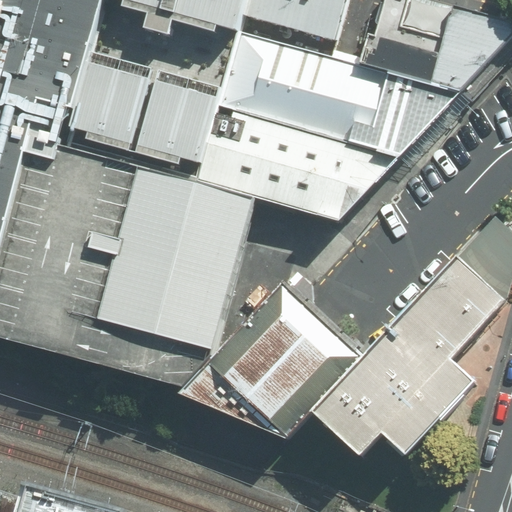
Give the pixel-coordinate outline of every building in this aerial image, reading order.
[(0,0),(0,274),(31,159),(61,166),(66,149),(105,0),(0,0)] [(249,0),(110,0),(240,35),(245,17),(249,0)] [(349,0),(249,0),(245,17),(339,41),(349,0)] [(381,0),(364,67),(463,94),(511,39),(511,23),(422,0),(381,0)] [(364,67),(245,36),(225,110),(405,157),(463,94),(364,67)] [(155,80),(94,64),(75,140),(135,155),(155,80)] [(221,97),(161,81),(140,158),(201,174),(221,97)] [(405,157),(225,110),(204,187),(258,202),(342,224),(405,157)] [(31,159),(0,274),(0,341),(186,391),(222,352),(251,229),(258,202),(204,187),(66,149),(61,166),(31,159)] [(509,302),(462,258),(368,358),(315,416),(362,459),(385,434),(409,457),(477,384),(453,361),(509,302)] [(288,441),(315,416),(368,358),(288,284),(185,397),(288,441)]
